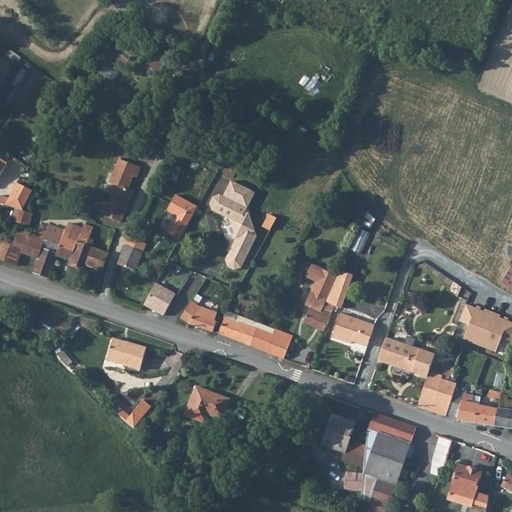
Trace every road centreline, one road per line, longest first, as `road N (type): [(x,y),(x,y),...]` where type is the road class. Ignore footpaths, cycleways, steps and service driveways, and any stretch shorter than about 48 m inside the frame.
road 1 (residential): [(511,451),(0,271)]
road 2 (track): [(199,78),(216,78),(307,125),(370,207),(511,302)]
road 3 (track): [(94,304),(121,233),(198,92),(201,57),(225,0)]
road 4 (track): [(204,511),(246,444),(318,381)]
